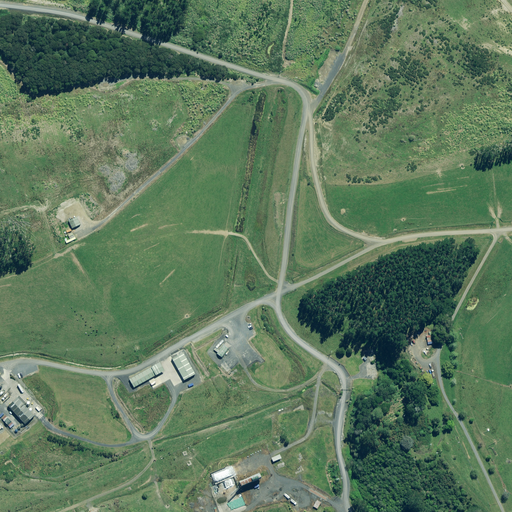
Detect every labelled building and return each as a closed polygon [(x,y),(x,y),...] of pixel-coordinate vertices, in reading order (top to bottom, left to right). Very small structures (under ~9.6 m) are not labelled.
[(81,224),(77,217),(69,221),(72,228),(81,224)] [(229,349),(224,345),(219,351),(218,350),(216,348),(214,350),(218,353),(217,354),(222,358),(229,349)] [(365,356),(359,349),(356,352),(362,359),(365,356)] [(231,369),(225,361),(221,365),(227,372),(231,369)] [(156,375),(152,367),(129,380),(134,388),(156,375)] [(34,416),(17,397),(8,406),(25,424),(34,416)] [(258,475),(239,483),(241,488),(252,483),(260,479),(258,475)] [(317,500),(313,507),(317,510),(321,503),(317,500)]
